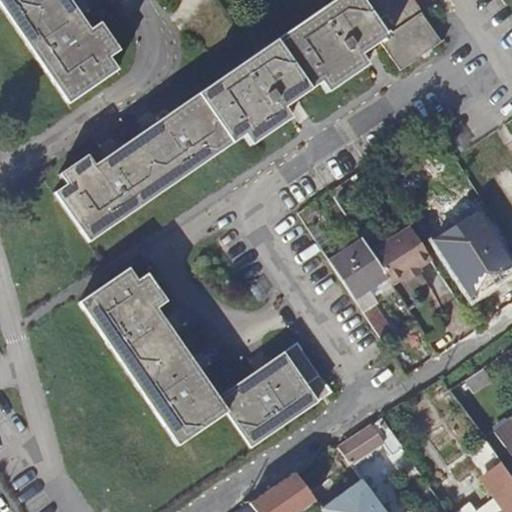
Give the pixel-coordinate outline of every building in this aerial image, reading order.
[(99,27),(89,34),(79,19),(66,0),(0,0),(0,8),(67,107),(116,74),(107,61),(118,54),(99,27)] [(54,195),(87,243),(242,137),(249,147),(287,121),(280,110),(296,99),(318,84),(325,94),(364,67),(357,57),(361,55),(378,42),(398,72),(440,43),(409,0),(335,0),(105,158),(91,168),(84,158),(58,176),(65,187),(54,195)] [(374,172),(370,166),(360,172),(365,178),(374,172)] [(339,187),(330,193),(333,198),(342,192),(339,187)] [(435,243),(457,274),(496,248),(474,216),(435,243)] [(410,229),(371,255),(385,276),(393,288),(406,279),(418,271),(432,261),(410,229)] [(330,265),(351,298),(385,276),(371,255),(363,243),(330,265)] [(418,271),(406,279),(408,282),(420,275),(418,271)] [(79,306),(178,447),(226,414),(250,448),(322,398),(329,393),(296,345),(217,401),(160,319),(154,311),(165,304),(146,277),(136,284),(128,272),(79,306)] [(363,316),(383,346),(395,338),(375,308),(363,316)] [(377,417),(335,446),(350,467),(382,445),(391,457),(401,451),(377,417)] [(511,420),(495,434),(511,457),(511,420)] [(511,511),(511,478),(506,471),(488,484),(507,508),(500,511),(469,511),(467,511),(511,511)] [(247,504),(252,511),(291,511),(311,498),(292,472),(247,504)] [(321,511),(382,511),(361,483),(321,511)]
